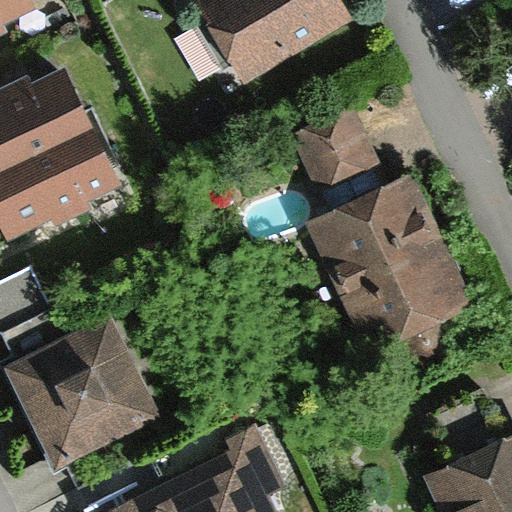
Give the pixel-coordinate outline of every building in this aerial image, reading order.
[(0,0),(0,216),(7,231),(123,176),(67,57),(0,88),(0,16),(34,0),(0,0)] [(203,0),(249,77),(354,16),(344,0),(203,0)] [(353,97),(294,123),(322,185),(380,160),(353,97)] [(416,167),(310,215),(371,350),(399,338),(411,361),(431,364),(446,354),(452,333),(445,312),(477,296),(416,167)] [(112,310),(3,363),(53,466),(164,414),(112,310)] [(230,449),(115,503),(118,511),(278,511),(267,493),(290,483),(258,423),(224,436),(230,449)] [(511,511),(511,426),(424,465),(444,511),(511,511)]
